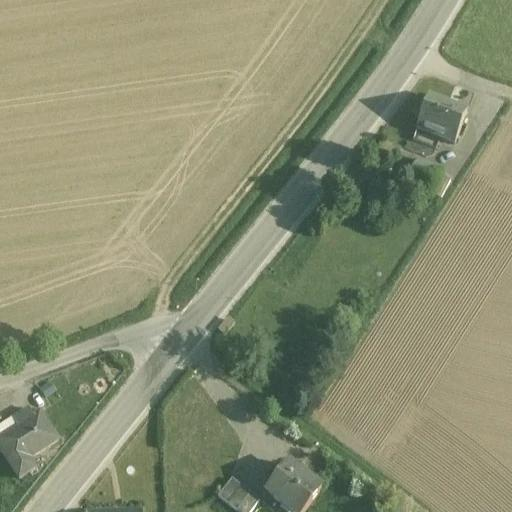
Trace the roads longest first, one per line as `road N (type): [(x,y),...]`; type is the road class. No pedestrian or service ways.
road 1 (unclassified): [(440,0),(407,55),(182,332)]
road 2 (track): [(420,511),(182,332)]
road 3 (unclassified): [(182,332),(43,511)]
road 4 (residential): [(182,332),(138,333),(0,382)]
